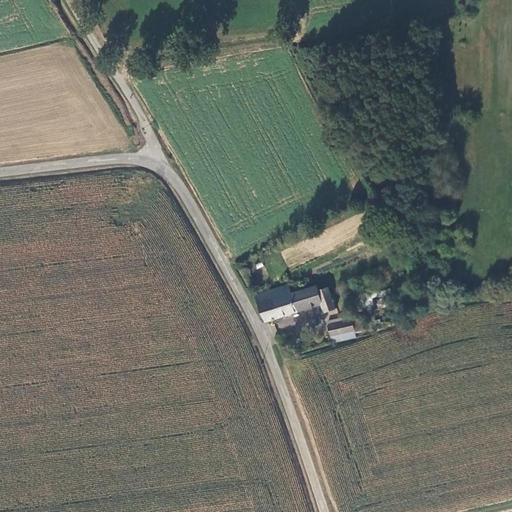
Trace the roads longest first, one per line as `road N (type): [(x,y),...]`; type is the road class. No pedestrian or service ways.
road 1 (unclassified): [(324,511),(263,343),(164,165),(138,158),(0,173)]
road 2 (track): [(164,165),(68,0)]
